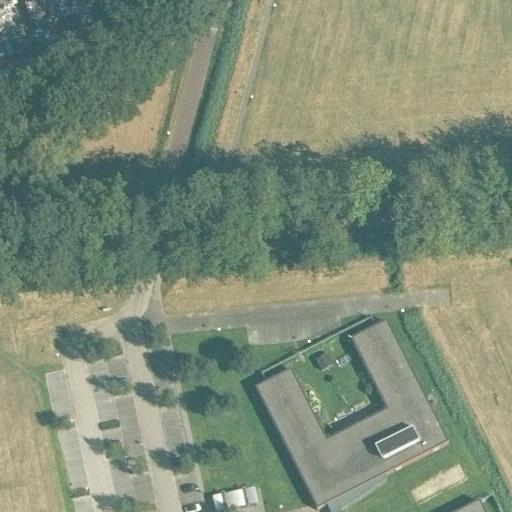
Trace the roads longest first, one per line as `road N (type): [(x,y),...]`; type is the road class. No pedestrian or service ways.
road 1 (residential): [(128,323),(447,297)]
road 2 (residential): [(152,246),(217,0)]
road 3 (residential): [(128,323),(169,511)]
